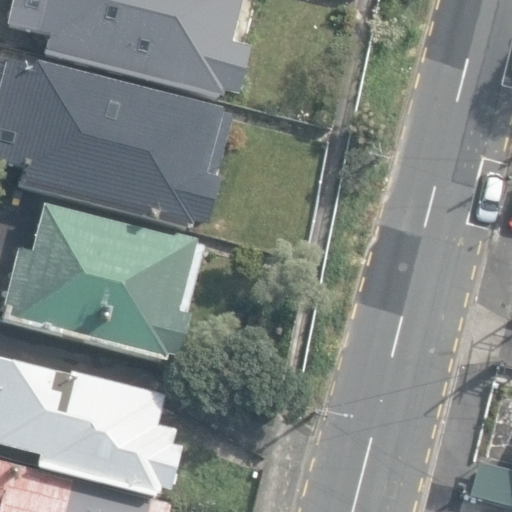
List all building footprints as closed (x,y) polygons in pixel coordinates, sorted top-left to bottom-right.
[(44,55),(219,100),(221,94),(237,98),(249,50),(232,45),(243,0),(13,0),(7,27),(48,37),(44,55)] [(20,184),(187,229),(189,222),(207,227),(219,181),(214,179),(230,119),(220,116),(222,111),(36,62),(33,70),(0,61),(0,162),(24,169),(20,184)] [(7,321),(165,363),(166,358),(179,361),(191,317),(186,315),(204,249),(196,246),(197,242),(44,201),(31,251),(18,247),(1,309),(10,312),(7,321)] [(35,466),(157,495),(160,485),(168,487),(179,444),(170,442),(174,429),(155,424),(163,393),(11,356),(10,360),(0,357),(0,443),(38,452),(35,466)] [(0,511),(162,511),(165,501),(0,460),(0,511)] [(468,498),(511,508),(511,471),(477,463),(468,498)]
